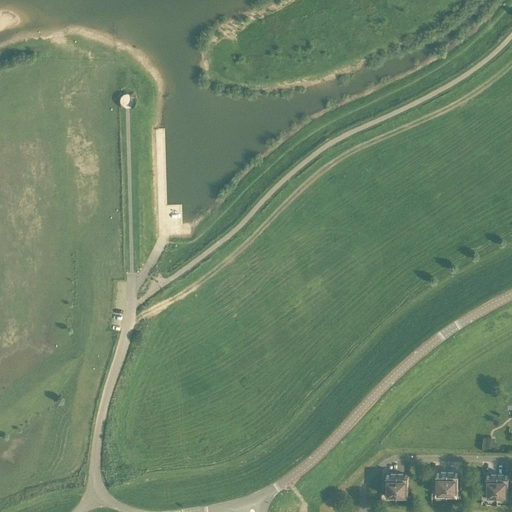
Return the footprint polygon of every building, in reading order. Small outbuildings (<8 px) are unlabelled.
[(436,473),(436,493),(447,493),(447,487),(447,472),(441,472),(441,473),(436,473)] [(447,487),(447,493),(458,493),(458,473),(453,473),(453,472),(447,472),(447,487)] [(386,474),(385,494),(397,494),(397,484),(397,473),(391,473),(391,474),(386,474)] [(397,484),(397,494),(408,494),(408,475),(403,474),(403,473),(397,473),(397,484)] [(486,475),(486,495),(497,495),(497,486),(497,474),(491,474),(491,475),(486,475)] [(497,486),(497,495),(508,495),(508,475),(503,475),(503,474),(497,474),(497,486)]
